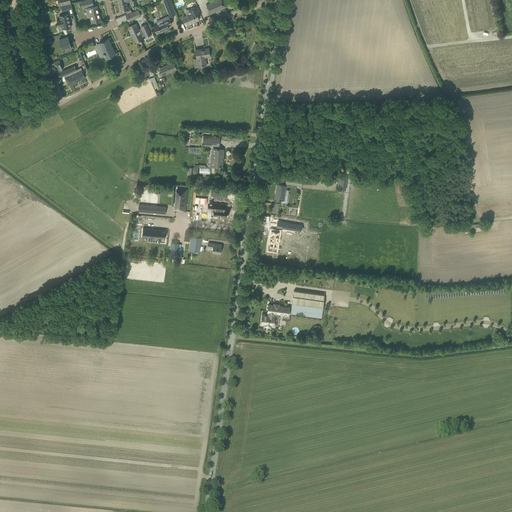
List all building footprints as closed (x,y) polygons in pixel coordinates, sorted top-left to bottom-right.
[(118,0),(120,10),(127,8),(126,2),(132,0),(132,1),(133,0),(118,0)] [(162,0),(169,17),(175,14),(169,0),(162,0)] [(213,0),(214,1),(206,5),(210,14),(226,7),(222,0),(213,0)] [(100,20),(97,6),(97,5),(88,8),(89,8),(91,17),(90,17),(91,22),(97,21),(97,20),(100,20)] [(191,13),(183,17),(186,24),(194,20),(194,22),(199,19),(198,16),(201,14),(197,6),(189,9),(191,13)] [(140,15),(137,10),(130,13),(133,19),(140,15)] [(68,14),(59,16),(60,20),(56,20),(58,26),(61,25),(62,29),(71,27),(68,14)] [(169,28),(167,25),(171,24),(168,16),(164,18),(164,19),(156,22),(157,24),(153,26),(156,33),(169,28)] [(141,27),(142,29),(139,31),(136,24),(128,27),(134,41),(137,40),(138,42),(140,41),(140,42),(141,41),(143,40),(141,35),(144,33),(145,36),(150,34),(146,24),(141,27)] [(63,52),(67,50),(71,49),(67,36),(59,39),(62,48),(63,52)] [(48,42),(52,41),(51,37),(43,39),(44,46),(49,44),(48,42)] [(115,53),(108,39),(99,43),(101,48),(98,49),(98,50),(99,52),(102,50),(103,52),(104,54),(106,57),(115,53)] [(206,65),(205,57),(210,56),(208,48),(195,50),(196,58),(197,61),(193,62),(194,67),(206,65)] [(22,58),(31,57),(29,49),(19,51),(16,51),(13,52),(14,60),(16,70),(24,68),(22,58)] [(63,69),(59,60),(52,62),(57,72),(63,69)] [(164,75),(176,69),(175,67),(173,62),(160,68),(161,72),(159,73),(160,76),(164,75)] [(69,68),(57,73),(59,78),(61,77),(63,81),(66,80),(68,85),(85,77),(81,69),(81,68),(71,72),(69,68)] [(135,72),(138,78),(148,73),(146,68),(142,71),(141,69),(135,72)] [(14,94),(17,99),(24,96),(22,90),(14,94)] [(203,145),(208,145),(219,146),(219,138),(203,137),(203,145)] [(222,166),(223,149),(213,149),(212,156),(211,156),(210,165),(215,166),(214,167),(219,168),(219,166),(222,166)] [(287,175),(286,182),(291,183),(297,184),(300,184),(301,177),(298,177),(292,176),(287,175)] [(338,191),(343,192),(346,177),(340,176),(338,191)] [(281,202),(286,202),(287,196),(284,196),(286,186),(282,185),(277,184),(275,198),(280,199),(282,199),(281,202)] [(175,209),(175,210),(180,210),(180,211),(185,211),(187,189),(182,189),(177,189),(177,194),(175,209)] [(160,191),(146,192),(147,204),(160,203),(160,191)] [(212,203),(211,208),(213,208),(212,215),(226,216),(227,209),(224,208),(224,204),(212,203)] [(139,204),(138,211),(160,213),(160,206),(139,204)] [(143,228),(142,236),(148,237),(157,238),(165,238),(166,230),(147,228),(147,225),(144,225),(144,228),(143,228)] [(270,230),(268,245),(277,246),(279,232),(270,230)] [(189,251),(198,252),(200,239),(191,237),(189,251)] [(171,243),(169,256),(176,257),(178,258),(179,258),(179,255),(176,254),(178,244),(171,243)] [(213,252),(215,253),(220,253),(221,245),(216,245),(208,244),(208,248),(213,248),(213,252)] [(293,295),(291,307),(291,312),(291,313),(321,317),(321,312),(322,312),(323,300),(324,295),(305,292),(305,293),(302,292),(301,291),(301,292),(297,292),(298,291),(294,290),(293,295)] [(263,314),(261,324),(266,324),(266,327),(271,327),(271,325),(273,325),(274,316),(278,317),(278,313),(288,315),(289,307),(268,304),(267,312),(268,312),(268,314),(263,314)]
